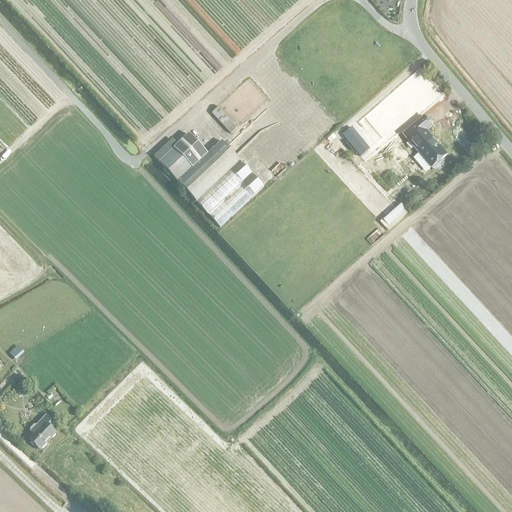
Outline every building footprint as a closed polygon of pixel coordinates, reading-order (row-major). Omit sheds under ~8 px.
[(219,107),(211,114),(231,135),(238,128),(219,107)] [(402,135),(431,169),(447,156),(427,132),(433,126),(425,117),(402,135)] [(190,197),(220,229),(265,187),(222,142),(208,155),(189,135),(177,145),(173,140),(153,157),(163,167),(161,169),(169,178),(171,176),(184,190),(181,192),(188,199),(190,197)] [(406,211),(400,204),(380,222),(389,232),(408,215),(405,212),(406,211)] [(18,347),(10,354),(16,361),(24,354),(18,347)] [(57,434),(51,429),(55,424),(47,415),(37,426),(34,426),(30,430),(30,433),(33,436),(29,441),(40,451),(57,434)]
